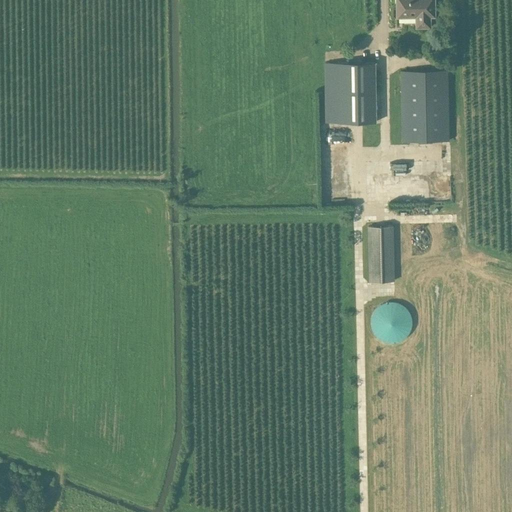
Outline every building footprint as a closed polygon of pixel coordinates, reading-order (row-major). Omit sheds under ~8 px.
[(434,14),(433,0),(396,0),(397,14),(416,14),(416,24),(429,24),(429,14),(434,14)] [(377,61),(325,62),(326,122),(378,122),(377,61)] [(402,141),(441,140),(450,140),(448,69),(400,70),(402,141)] [(333,135),(332,143),(348,144),(349,136),(333,135)] [(395,280),(393,225),(367,226),(369,281),(395,280)] [(395,302),(393,301),(391,301),(388,302),(386,302),(384,303),(382,304),(380,305),(378,306),(376,308),(375,310),(373,312),(372,314),(372,316),(371,318),(371,321),(371,323),(371,325),(371,328),(372,330),(373,332),(375,334),(376,336),(378,338),(380,339),(382,340),(384,341),(386,342),(388,342),(391,343),(393,343),(395,342),(397,342),(399,341),(401,340),(403,339),(405,338),(406,337),(408,335),(409,333),(410,331),(411,329),(412,327),(412,325),(412,323),(412,321),(412,319),(412,317),(411,315),(410,313),(409,311),(408,309),(406,308),(405,306),(403,305),(401,304),(399,303),(397,302),(395,302)]
